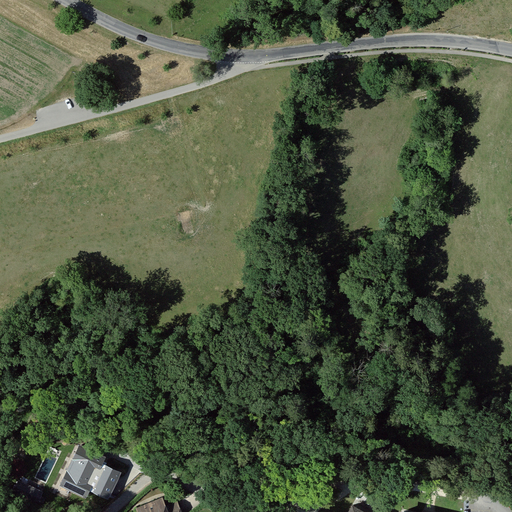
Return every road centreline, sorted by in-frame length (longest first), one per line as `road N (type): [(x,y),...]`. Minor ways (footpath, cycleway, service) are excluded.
road 1 (tertiary): [(511,50),(428,40),(219,55),(133,33),(67,0)]
road 2 (track): [(241,57),(226,74),(0,139)]
road 3 (residential): [(245,511),(162,472),(110,511)]
